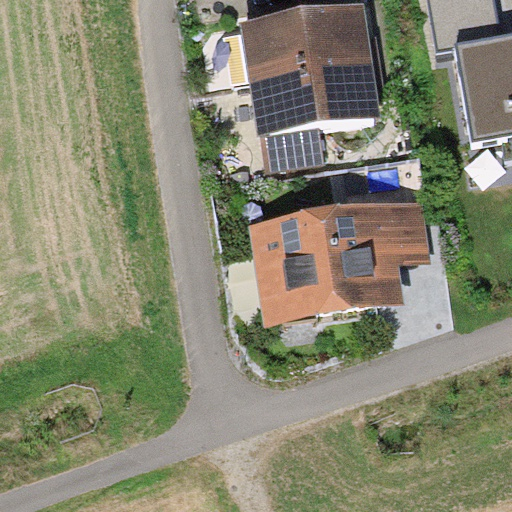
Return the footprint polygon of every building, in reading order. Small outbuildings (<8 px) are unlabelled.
[(499,42),(492,0),(430,0),(440,58),(456,55),(455,49),(499,42)] [(241,26),(248,80),(372,63),(370,48),(365,9),(241,26)] [(511,39),(499,42),(455,49),(456,55),(472,147),(511,140),(511,39)] [(375,78),(372,63),(248,80),(256,138),(381,121),(375,78)] [(320,133),(262,142),(267,177),(325,168),(320,133)] [(421,203),(249,228),(263,329),(405,309),(400,277),(399,270),(430,266),(421,203)]
